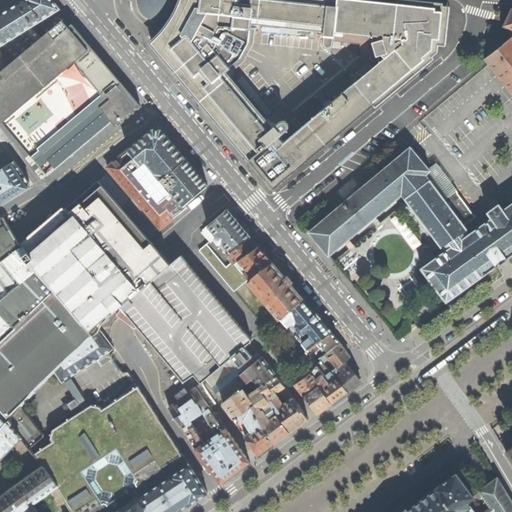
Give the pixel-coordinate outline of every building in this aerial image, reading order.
[(0,44),(24,30),(32,25),(59,8),(52,0),(22,0),(0,14),(0,44)] [(391,0),(135,0),(135,2),(136,10),(140,16),(155,29),(155,30),(160,35),(152,42),(190,88),(250,159),(250,160),(274,188),(377,102),(437,52),(442,6),(391,0)] [(63,19),(42,37),(34,43),(6,66),(0,71),(0,119),(47,176),(93,138),(112,122),(116,127),(118,125),(141,106),(124,86),(74,27),(71,24),(69,26),(63,19)] [(42,37),(32,25),(24,30),(34,43),(42,37)] [(489,64),(511,92),(511,37),(485,59),(489,64)] [(185,158),(161,129),(153,128),(107,167),(160,228),(179,212),(180,213),(186,208),(183,205),(208,185),(185,158)] [(511,253),(511,203),(503,210),(499,204),(488,211),(488,212),(477,220),(481,226),(470,234),(467,230),(467,229),(464,225),(476,216),(455,188),(443,197),(431,181),(440,173),(436,167),(431,170),(411,147),(309,232),(329,256),(406,191),(410,196),(406,199),(442,247),(443,246),(447,251),(422,268),(434,285),(433,286),(435,287),(436,286),(447,301),(495,265),(496,266),(499,264),(499,263),(501,261),(504,259),(505,259),(508,257),(507,257),(511,253)] [(29,182),(15,161),(0,169),(0,179),(2,183),(0,183),(0,204),(18,194),(28,188),(29,182)] [(122,203),(127,199),(106,173),(101,177),(122,203)] [(0,405),(5,410),(0,414),(0,417),(4,422),(21,406),(55,370),(70,355),(75,351),(89,337),(90,338),(100,330),(99,329),(102,323),(120,306),(170,264),(166,259),(158,250),(98,180),(65,208),(63,206),(20,242),(4,217),(0,219),(0,405)] [(251,237),(239,223),(228,209),(201,232),(209,241),(210,242),(214,238),(215,238),(215,240),(217,243),(220,244),(221,242),(222,242),(219,245),(219,246),(226,254),(251,237)] [(234,263),(238,260),(243,256),(259,246),(254,241),(251,237),(226,254),(233,261),(234,263)] [(215,249),(219,246),(219,245),(222,242),(221,242),(220,244),(217,243),(215,240),(215,238),(214,238),(210,242),(209,241),(215,249)] [(243,273),(234,263),(233,261),(226,268),(206,244),(199,250),(234,291),(249,280),(243,273)] [(243,273),(249,280),(257,272),(272,262),(265,254),(259,246),(243,256),(238,260),(243,265),(242,266),(244,268),(245,267),(247,270),(243,273)] [(201,383),(205,379),(244,346),(249,341),(252,339),(239,325),(235,321),(236,320),(232,317),(233,316),(229,313),(229,312),(226,309),(222,305),(223,305),(219,301),(220,301),(216,297),(213,294),(213,293),(210,290),(210,289),(206,286),(207,285),(203,282),(203,281),(200,278),(197,274),(193,270),(194,270),(190,266),(188,263),(181,255),(176,259),(174,258),(170,261),(172,263),(170,264),(120,306),(131,319),(136,326),(140,329),(143,333),(146,337),(150,341),(149,341),(153,344),(152,345),(156,348),(156,349),(159,352),(159,353),(163,356),(162,357),(166,360),(165,360),(169,364),(173,368),(172,368),(176,372),(179,376),(182,379),(182,380),(184,382),(194,374),(201,383)] [(234,263),(243,273),(247,270),(245,267),(244,268),(242,266),(243,265),(238,260),(234,263)] [(270,305),(281,318),(289,310),(303,299),(285,277),(272,262),(257,272),(249,280),(270,305)] [(316,342),(317,342),(331,332),(321,320),(310,307),(303,299),(289,310),(281,318),(285,324),(286,323),(287,325),(294,320),(298,326),(297,329),(300,332),(303,331),(308,338),(302,342),(307,348),(316,342)] [(55,370),(62,381),(83,368),(84,368),(99,357),(114,347),(100,330),(90,338),(89,337),(75,351),(70,355),(55,370)] [(325,348),(328,351),(339,342),(334,337),(331,332),(317,342),(323,350),(325,348)] [(321,361),(331,371),(344,362),(350,357),(344,349),(339,342),(328,351),(324,355),(318,359),(321,361)] [(212,389),(213,390),(251,355),(244,346),(205,379),(213,388),(212,389)] [(219,391),(236,378),(245,371),(261,356),(257,351),(251,355),(213,390),(216,394),(219,391)] [(253,378),(259,388),(277,376),(270,366),(261,356),(245,371),(236,378),(242,385),(244,384),(253,378)] [(321,361),(314,368),(320,374),(323,372),(329,381),(336,376),(331,371),(321,361)] [(344,362),(331,371),(336,376),(347,391),(354,387),(360,382),(355,376),(356,375),(347,365),(346,365),(344,362)] [(176,511),(208,492),(138,385),(137,385),(128,371),(126,372),(124,372),(124,375),(127,376),(132,384),(127,388),(129,391),(102,408),(101,405),(100,405),(103,393),(96,391),(93,404),(91,404),(53,429),(51,438),(52,441),(34,453),(44,465),(58,483),(55,486),(71,511),(176,511)] [(294,384),(302,394),(317,384),(319,382),(315,377),(311,372),(294,384)] [(320,374),(315,377),(319,382),(317,384),(320,388),(329,381),(323,372),(320,374)] [(277,376),(259,388),(266,396),(276,412),(290,431),(301,423),(308,418),(294,397),(284,404),(277,395),(276,394),(274,396),(273,393),(285,385),(277,376)] [(329,381),(320,388),(331,403),(339,397),(347,391),(336,376),(329,381)] [(66,403),(70,409),(85,400),(71,377),(64,381),(74,398),(66,403)] [(242,385),(236,378),(219,391),(226,400),(240,389),(240,388),(242,385)] [(229,410),(234,417),(252,406),(262,423),(273,443),(281,437),(290,431),(276,412),(266,396),(259,388),(246,397),(242,391),(247,388),(244,384),(242,385),(240,388),(240,389),(226,400),(223,402),(229,410)] [(302,394),(316,414),(324,408),(331,403),(320,388),(317,384),(302,394)] [(203,412),(211,407),(196,387),(169,407),(174,416),(181,426),(190,420),(203,412)] [(73,408),(75,412),(88,405),(86,401),(73,408)] [(4,422),(6,423),(0,429),(0,511),(33,511),(35,511),(30,504),(55,486),(58,483),(44,465),(0,496),(0,458),(20,438),(29,448),(43,437),(44,435),(43,434),(21,406),(4,422)] [(234,417),(258,454),(264,450),(273,443),(262,423),(252,406),(234,417)] [(217,416),(211,407),(203,412),(217,434),(204,442),(190,420),(181,426),(195,448),(221,482),(232,474),(250,461),(217,416)] [(461,511),(458,507),(466,501),(473,496),(456,472),(434,488),(434,489),(407,509),(406,508),(400,511),(461,511)] [(511,511),(511,501),(497,477),(479,490),(490,507),(483,511),(474,511),(466,501),(458,507),(461,511),(511,511)]
